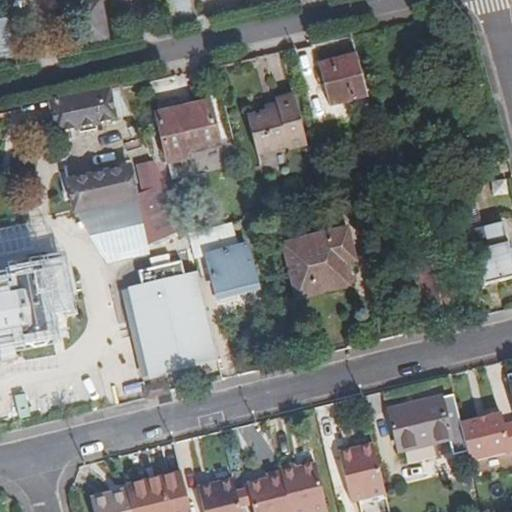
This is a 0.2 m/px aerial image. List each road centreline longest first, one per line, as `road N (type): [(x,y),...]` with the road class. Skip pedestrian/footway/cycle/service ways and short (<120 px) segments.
road 1 (residential): [(33,452),(511,332)]
road 2 (residential): [(400,0),(0,88)]
